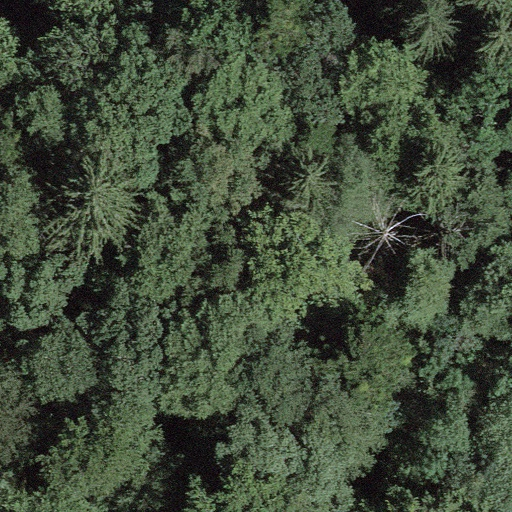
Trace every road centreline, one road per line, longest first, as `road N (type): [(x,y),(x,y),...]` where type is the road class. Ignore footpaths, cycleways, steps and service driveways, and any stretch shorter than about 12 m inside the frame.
road 1 (track): [(306,28),(366,56),(423,107),(511,230)]
road 2 (track): [(0,51),(193,14)]
